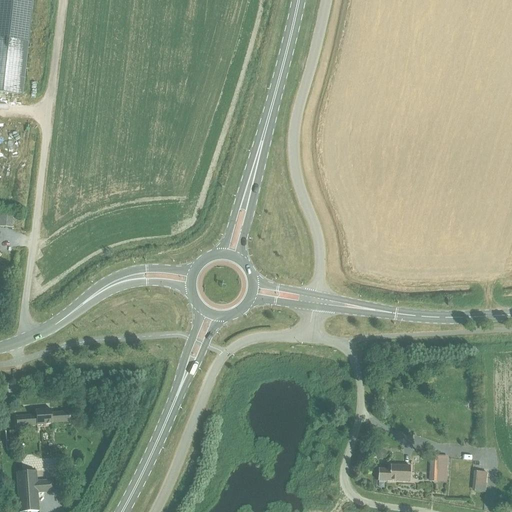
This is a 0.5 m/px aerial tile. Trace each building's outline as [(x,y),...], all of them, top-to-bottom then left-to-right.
[(0,0),(0,111),(22,113),(33,0),(0,0)] [(0,216),(0,217),(0,226),(11,228),(12,217),(0,216)] [(406,381),(400,382),(402,390),(409,388),(406,381)] [(36,426),(52,425),(52,424),(70,422),(69,412),(51,414),(51,410),(35,411),(36,415),(16,417),(16,428),(36,426)] [(377,481),(409,482),(410,466),(390,466),(390,470),(378,469),(377,481)] [(36,472),(16,473),(18,511),(34,511),(39,511),(37,494),(55,492),(54,480),(37,482),(36,472)] [(487,474),(477,473),(475,491),(485,492),(487,474)]
